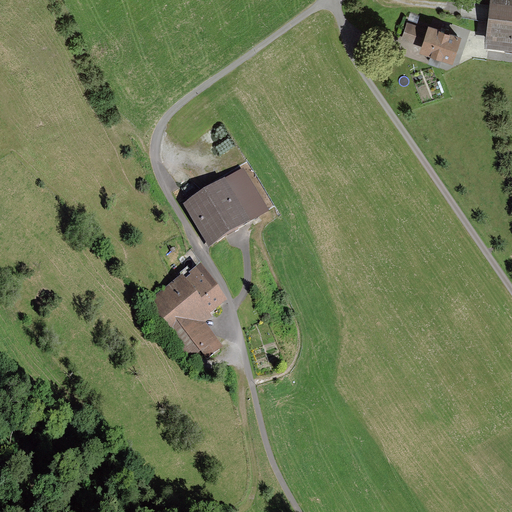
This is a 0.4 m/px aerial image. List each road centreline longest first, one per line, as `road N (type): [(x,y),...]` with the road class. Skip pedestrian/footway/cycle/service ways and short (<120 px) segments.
road 1 (track): [(298,511),(266,448),(225,297),(161,186),(153,157),(162,121),(176,104),(324,0)]
road 2 (track): [(330,0),(364,77),(511,292)]
